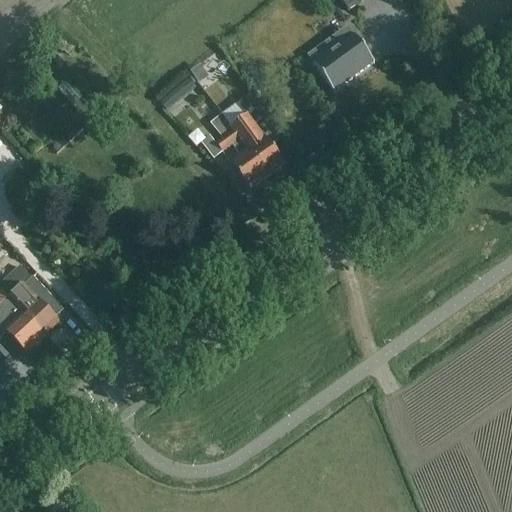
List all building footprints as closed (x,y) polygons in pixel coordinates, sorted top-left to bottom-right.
[(338,0),(348,17),(376,0),(338,0)] [(430,34),(376,64),(396,99),(449,69),(430,34)] [(314,66),(313,67),(333,95),(334,94),(334,93),(373,65),(373,66),(374,65),(354,37),(353,38),(336,51),(330,43),(310,57),(316,65),(314,66)] [(224,79),(238,58),(223,48),(209,69),(224,79)] [(229,127),(231,130),(233,133),(267,180),(285,167),(271,148),(279,142),(248,99),(235,109),(242,118),(229,127)] [(222,117),(211,126),(222,141),(233,133),(231,130),(229,127),(222,117)] [(222,141),(216,146),(222,155),(232,147),(240,158),(230,166),(249,193),(267,180),(233,133),(222,141)] [(209,138),(200,145),(213,161),(222,155),(216,146),(213,143),(209,138)] [(32,280),(11,299),(46,336),(58,326),(54,321),(63,313),(32,280)] [(0,307),(1,309),(0,309),(0,336),(2,339),(6,335),(12,341),(25,356),(46,336),(11,299),(3,290),(0,292),(0,307)]
